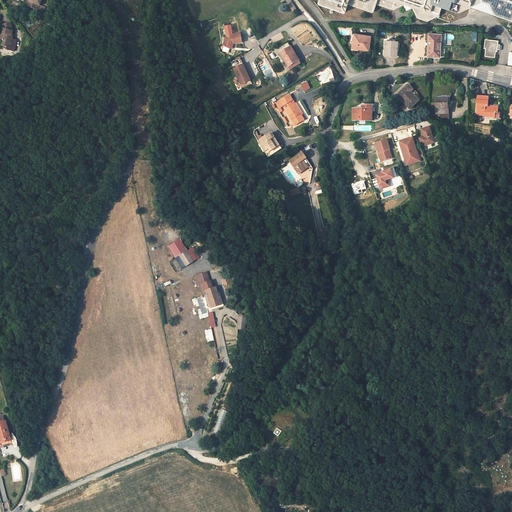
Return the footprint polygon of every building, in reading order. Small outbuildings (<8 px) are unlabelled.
[(511,0),(318,0),(318,2),(319,4),(343,12),(345,11),(347,4),(371,12),(373,11),(376,4),(392,10),(403,5),(412,8),(417,18),(427,21),(435,17),(449,22),(459,17),(461,11),(464,4),(466,0),(489,0),(488,4),(494,15),(511,19),(511,0)] [(481,1),(488,4),(489,0),(466,0),(464,4),(461,11),(481,1)] [(15,13),(7,8),(5,12),(2,16),(1,15),(0,14),(0,34),(0,35),(3,33),(2,32),(5,29),(4,27),(8,24),(7,23),(12,19),(15,13)] [(221,45),(228,47),(229,43),(231,43),(240,41),(239,32),(224,34),(221,45)] [(354,33),(352,47),(358,48),(359,46),(368,48),(370,36),(354,33)] [(440,56),(441,34),(428,34),(428,56),(440,56)] [(397,41),(386,40),(385,54),(397,54),(397,41)] [(497,41),(485,40),(484,48),(486,48),(485,55),(494,57),(495,49),(496,50),(497,41)] [(297,58),(289,45),(278,52),(286,65),(297,58)] [(247,75),(241,63),(231,67),(239,83),(244,81),(242,77),(247,75)] [(305,81),(299,83),(302,89),(307,87),(305,81)] [(396,95),(408,108),(417,100),(410,91),(412,90),(408,85),(396,95)] [(281,103),(288,99),(290,98),(286,93),(276,99),(279,104),(281,103)] [(479,108),(479,113),(490,113),(491,115),(497,114),(497,110),(499,110),(499,104),(489,104),(489,95),(478,95),(478,108),(479,108)] [(290,103),(288,99),(281,103),(283,107),(282,107),(292,124),(302,119),(292,102),(290,103)] [(440,114),(441,121),(449,120),(447,106),(446,106),(445,99),(435,100),(436,114),(440,114)] [(351,120),(370,120),(370,106),(364,106),(364,109),(352,109),(351,120)] [(419,137),(422,146),(434,142),(432,136),(433,135),(430,126),(422,129),(424,136),(422,137),(422,136),(419,137)] [(270,131),(264,134),(274,150),(280,147),(270,131)] [(274,150),(264,134),(259,138),(256,140),(262,150),(265,148),(269,154),(274,150)] [(399,141),(406,162),(419,158),(417,150),(414,151),(410,138),(399,141)] [(380,151),(383,160),(392,157),(389,149),(390,148),(387,139),(376,142),(379,152),(380,151)] [(296,172),(303,168),(298,160),(301,158),(304,157),(300,151),(288,160),(296,172)] [(376,175),(380,190),(390,186),(388,180),(394,178),(391,169),(381,172),(381,174),(376,175)] [(167,242),(174,254),(186,247),(178,236),(167,242)] [(192,244),(186,247),(192,258),(198,254),(192,244)] [(180,265),(192,258),(186,247),(174,254),(180,265)] [(208,278),(205,270),(196,273),(195,273),(198,281),(202,280),(208,278)] [(212,284),(209,277),(208,278),(202,280),(204,287),(205,290),(210,304),(220,301),(215,283),(212,284)] [(201,293),(195,295),(201,311),(206,309),(205,306),(201,293)] [(236,325),(244,326),(245,313),(237,312),(236,322),(236,325)] [(220,435),(228,411),(221,409),(213,432),(220,435)] [(281,425),(281,426),(277,431),(282,434),(286,429),(287,429),(289,429),(290,429),(292,429),(293,428),(294,427),(296,426),(297,425),(297,424),(298,422),(298,421),(298,419),(298,418),(298,416),(297,415),(297,413),(296,412),(294,411),(293,410),(292,410),(289,409),(286,410),(285,410),(283,411),(282,412),(281,413),(280,414),(279,416),(279,417),(279,419),(279,420),(279,422),(280,423),(281,425)] [(0,440),(2,447),(13,443),(6,422),(5,422),(4,418),(0,419),(0,440)] [(0,488),(4,502),(8,501),(1,476),(0,476),(0,488)]
